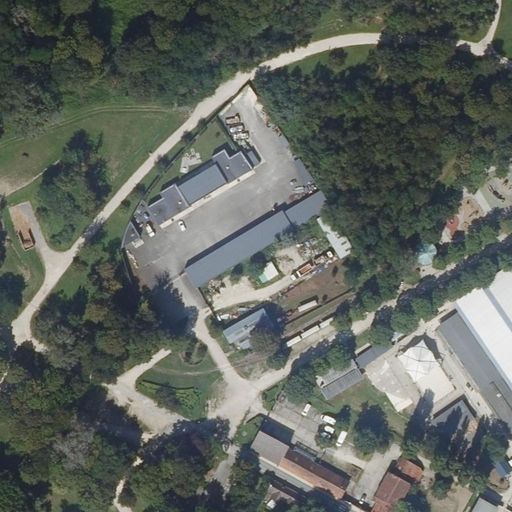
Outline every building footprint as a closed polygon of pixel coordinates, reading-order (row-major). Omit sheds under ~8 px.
[(147,207),(159,226),(190,208),(189,206),(213,192),(210,188),(218,183),(221,187),(227,183),(228,185),(253,170),(242,150),(230,158),(225,149),(211,157),(216,164),(178,187),(175,183),(160,193),(163,198),(147,207)] [(306,184),(314,179),(300,158),(293,162),(306,184)] [(210,188),(213,192),(221,187),(218,183),(210,188)] [(187,274),(212,259),(221,274),(294,231),(282,211),(184,269),(187,274)] [(317,220),(341,259),(355,250),(331,211),(317,220)] [(123,239),(121,249),(141,237),(130,220),(126,231),(123,239)] [(437,258),(439,253),(438,251),(437,248),(433,244),(430,242),(427,241),(423,241),(418,244),(416,246),(414,251),(414,255),(415,260),(418,263),(422,266),(425,266),(432,264),(434,263),(437,258)] [(187,274),(196,289),(221,274),(212,259),(187,274)] [(273,262),(257,270),(263,282),(280,274),(273,262)] [(511,389),(511,265),(453,304),(511,389)] [(244,351),(277,331),(274,325),(270,318),(264,308),(224,331),(231,344),(237,340),(244,351)] [(437,316),(432,308),(424,313),(430,321),(437,316)] [(511,389),(459,312),(456,313),(511,393),(511,389)] [(511,393),(456,313),(441,324),(511,429),(511,393)] [(221,345),(208,322),(193,331),(206,353),(221,345)] [(411,322),(404,327),(409,335),(417,329),(411,322)] [(511,429),(441,324),(438,327),(511,437),(511,429)] [(401,340),(402,331),(393,330),(392,338),(401,340)] [(388,338),(357,359),(363,368),(393,346),(388,338)] [(332,375),(330,372),(352,359),(351,357),(320,375),(323,381),(332,375)] [(326,398),(363,376),(352,359),(330,372),(332,375),(323,381),(325,384),(320,387),(326,398)] [(248,382),(256,366),(234,374),(248,382)] [(251,384),(257,366),(256,366),(248,382),(251,384)] [(445,440),(475,419),(462,401),(433,422),(445,440)] [(462,452),(486,435),(482,428),(457,445),(462,452)] [(287,448),(289,444),(261,429),(253,444),(250,449),(278,465),(287,448)] [(318,466),(287,448),(278,465),(309,482),(318,466)] [(394,511),(395,511),(412,483),(416,482),(422,472),(420,467),(402,457),(392,474),(388,472),(372,502),(376,504),(371,511),(389,511),(391,510),(394,511)] [(309,482),(341,499),(345,492),(350,483),(318,466),(309,482)] [(307,511),(313,501),(298,493),(297,494),(273,482),(268,491),(273,494),(271,499),(282,505),(284,502),(292,506),(293,504),(296,506),(306,511),(307,511)] [(494,511),(497,508),(482,500),(475,511),(494,511)]
